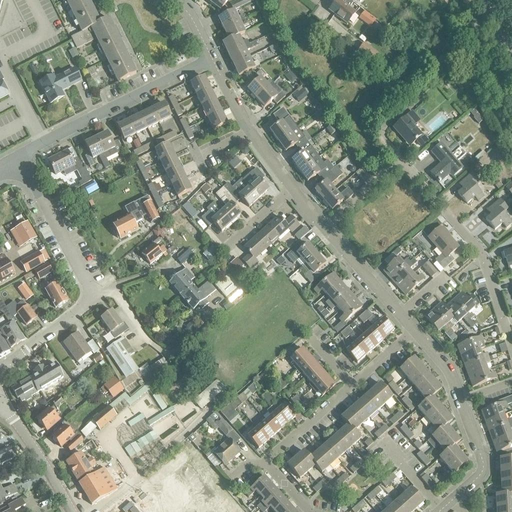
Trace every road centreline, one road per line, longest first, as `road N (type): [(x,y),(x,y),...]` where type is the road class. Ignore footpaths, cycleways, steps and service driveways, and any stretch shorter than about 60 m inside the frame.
road 1 (residential): [(511,347),(483,258),(401,161),(324,228)]
road 2 (residential): [(0,365),(80,306),(88,289),(18,157)]
road 3 (residential): [(18,157),(210,57)]
road 4 (residential): [(324,228),(247,129),(210,57)]
road 5 (residential): [(413,331),(265,462)]
road 6 (unknown): [(80,306),(95,290),(110,294),(159,352),(205,321)]
road 7 (residential): [(413,331),(324,228)]
road 8 (tertiary): [(70,511),(3,404)]
